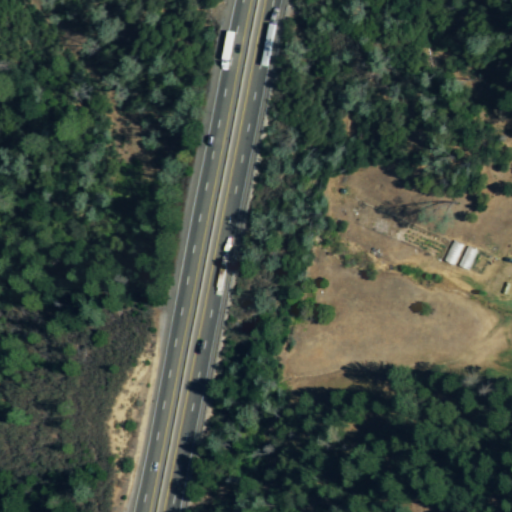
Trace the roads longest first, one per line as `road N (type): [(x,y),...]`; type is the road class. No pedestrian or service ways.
road 1 (motorway): [(175,511),(283,0)]
road 2 (motorway): [(246,0),(141,511)]
